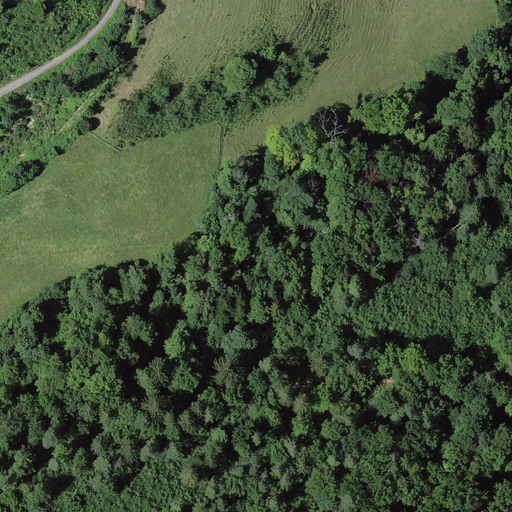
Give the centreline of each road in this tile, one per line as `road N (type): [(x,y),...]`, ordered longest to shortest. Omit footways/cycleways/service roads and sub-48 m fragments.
road 1 (track): [(0,388),(301,386),(400,376),(427,387),(446,418),(440,456),(413,511)]
road 2 (track): [(0,95),(81,42),(113,0)]
